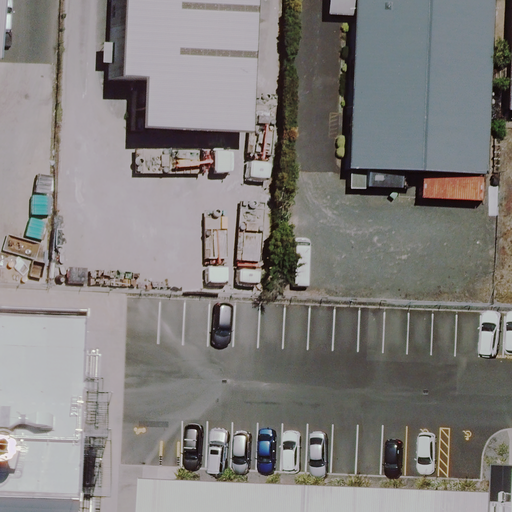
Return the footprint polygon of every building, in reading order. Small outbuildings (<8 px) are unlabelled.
[(14,0),(0,0),(0,63),(12,64),(14,0)] [(266,0),(128,0),(125,133),(262,136),(266,0)] [(486,0),(349,0),(343,174),(479,179),(486,0)] [(511,0),(502,0),(500,123),(511,123),(511,0)] [(511,511),(511,497),(304,493),(303,511),(511,511)]
